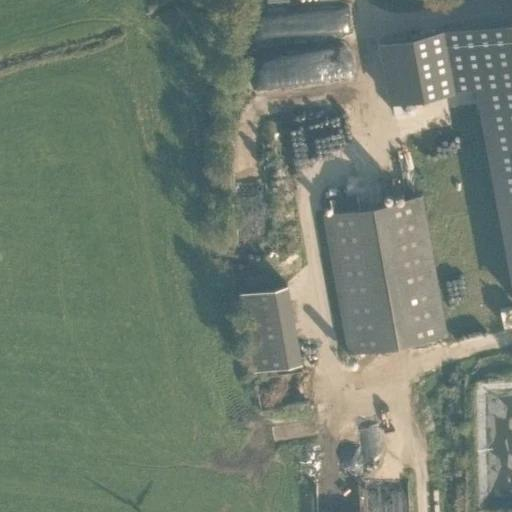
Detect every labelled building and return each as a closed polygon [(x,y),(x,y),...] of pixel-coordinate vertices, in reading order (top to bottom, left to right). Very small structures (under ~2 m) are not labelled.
[(511,14),(383,38),(394,96),(452,85),(453,89),(484,83),(511,235),(511,14)] [(332,209),(322,211),(347,351),(445,334),(415,170),(404,172),(409,196),(359,204),(332,209)] [(356,192),(330,196),(332,209),(359,204),(356,192)] [(300,361),(286,283),(238,291),(252,370),(300,361)] [(365,426),(350,431),(363,466),(377,461),(365,426)]
